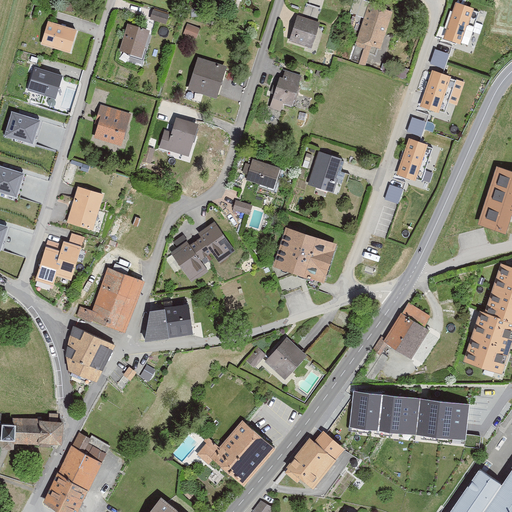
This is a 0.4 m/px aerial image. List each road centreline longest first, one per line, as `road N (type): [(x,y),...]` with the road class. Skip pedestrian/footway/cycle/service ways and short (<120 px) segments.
road 1 (residential): [(281,0),(221,186),(170,217),(128,343)]
road 2 (residential): [(344,302),(433,30),(432,0)]
road 3 (residential): [(21,295),(110,0)]
road 4 (secondary): [(407,284),(234,511)]
road 5 (secondary): [(511,72),(407,284)]
road 6 (residential): [(344,302),(237,337),(128,343)]
road 7 (residential): [(68,439),(50,311)]
